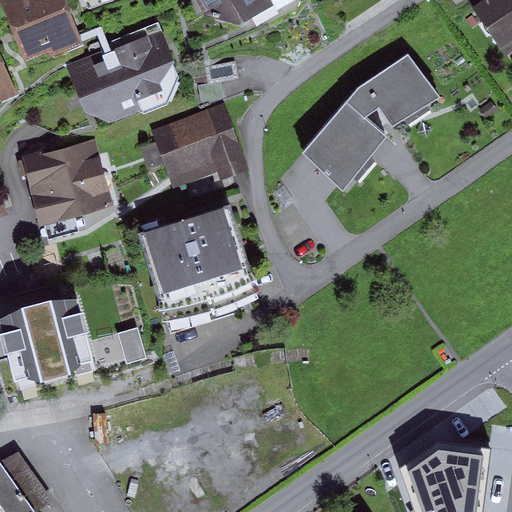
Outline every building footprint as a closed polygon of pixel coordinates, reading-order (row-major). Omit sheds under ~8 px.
[(0,0),(0,3),(25,69),(48,60),(51,66),(84,54),(63,0),(0,0)] [(191,0),(204,23),(238,33),(276,10),(268,1),(270,0),(191,0)] [(511,0),(479,0),(473,4),(506,54),(511,49),(511,0)] [(161,34),(65,68),(85,121),(112,128),(141,118),(144,122),(168,112),(179,83),(175,71),(161,34)] [(443,97),(416,52),(371,80),(398,124),(443,97)] [(0,109),(19,102),(0,58),(0,109)] [(359,96),(309,149),(350,187),(400,133),(359,96)] [(235,106),(168,127),(182,171),(228,156),(232,170),(253,163),(235,106)] [(94,148),(63,156),(78,216),(109,208),(94,148)] [(78,216),(63,156),(29,164),(49,238),(78,231),(74,217),(78,216)] [(230,201),(145,228),(139,233),(158,295),(161,307),(160,320),(261,289),(230,201)] [(20,298),(0,310),(0,323),(15,388),(97,369),(76,295),(51,290),(20,298)] [(118,341),(128,373),(148,367),(138,334),(118,341)] [(438,445),(403,470),(416,511),(481,511),(489,451),(438,445)] [(0,511),(40,511),(2,456),(0,457),(0,511)]
